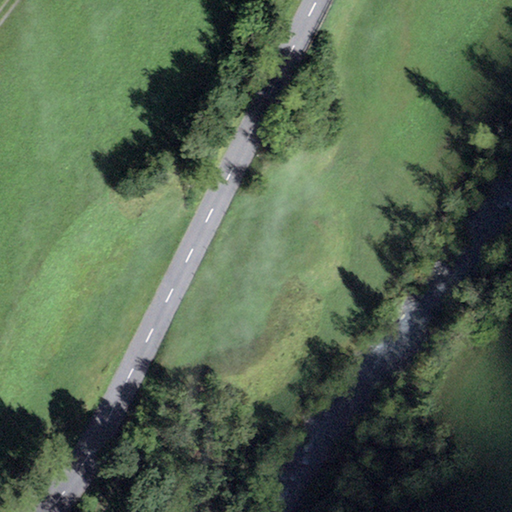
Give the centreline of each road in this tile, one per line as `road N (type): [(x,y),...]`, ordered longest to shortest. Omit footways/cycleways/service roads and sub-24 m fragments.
road 1 (tertiary): [(320,0),(84,455),(31,511)]
road 2 (track): [(511,485),(437,501),(336,477),(358,443)]
